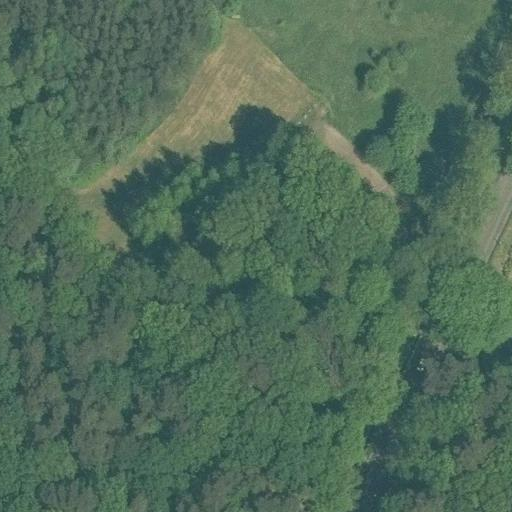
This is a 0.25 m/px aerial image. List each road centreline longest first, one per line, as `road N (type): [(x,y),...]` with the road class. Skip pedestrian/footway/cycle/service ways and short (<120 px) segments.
road 1 (tertiary): [(356,511),(511,183)]
road 2 (track): [(311,144),(380,228),(456,300)]
